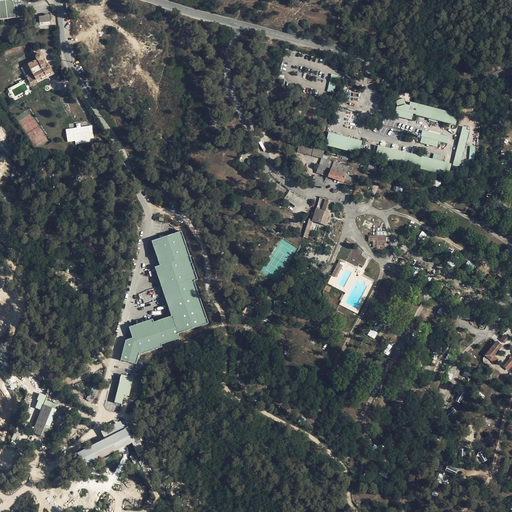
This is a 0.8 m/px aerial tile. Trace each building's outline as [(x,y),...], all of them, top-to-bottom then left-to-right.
[(30,0),(0,0),(0,21),(26,18),(24,1),(30,0)] [(36,82),(51,74),(45,64),(41,58),(43,56),(42,53),(41,52),(39,51),(38,51),(35,53),(34,54),(34,57),(34,59),(35,62),(25,66),(30,76),(24,79),(27,83),(34,79),(36,82)] [(20,69),(24,79),(30,76),(25,66),(20,69)] [(331,73),(327,91),(334,92),(338,75),(331,73)] [(52,74),(51,74),(36,82),(34,79),(27,83),(30,88),(53,76),(52,74)] [(456,125),(458,114),(410,101),(409,105),(405,104),(403,98),(396,100),(396,106),(394,115),(411,120),(413,114),(456,125)] [(77,128),(65,129),(67,142),(75,141),(75,145),(91,143),(90,139),(94,138),(92,126),(81,127),(80,126),(76,126),(77,128)] [(465,128),(461,126),(452,164),(456,166),(465,128)] [(447,136),(423,130),(419,143),(438,147),(439,142),(448,144),(447,136)] [(363,143),(328,133),(325,146),(359,155),(363,143)] [(450,164),(377,145),(374,157),(447,176),(450,164)] [(325,153),(307,149),(306,153),(323,159),(325,153)] [(332,170),(333,168),(334,163),(323,159),(321,167),(332,170)] [(330,177),(332,170),(321,167),(318,174),(330,177)] [(332,170),(330,177),(347,182),(350,173),(333,168),(332,170)] [(333,201),(325,198),(322,209),(330,212),(333,201)] [(326,225),(330,212),(322,209),(317,207),(312,220),(326,225)] [(307,218),(301,235),(306,237),(312,220),(307,218)] [(422,231),(418,237),(423,240),(427,234),(422,231)] [(386,235),(368,235),(368,241),(373,241),(373,247),(376,247),(377,249),(385,249),(385,243),(386,243),(386,235)] [(152,320),(129,328),(139,356),(162,349),(161,345),(180,339),(178,335),(209,325),(185,257),(154,267),(171,318),(153,323),(152,320)] [(344,262),(340,260),(332,274),(337,277),(344,262)] [(473,269),(476,265),(468,261),(465,265),(473,269)] [(367,335),(374,339),(378,333),(371,329),(367,335)] [(502,345),(496,341),(484,355),(493,363),(497,358),(493,355),(502,345)] [(511,364),(511,357),(502,366),(507,371),(511,364)] [(327,372),(329,367),(322,364),(320,369),(327,372)] [(124,395),(129,396),(133,377),(121,374),(114,402),(122,404),(124,395)] [(93,387),(87,399),(91,402),(98,390),(93,387)] [(454,400),(460,403),(465,394),(460,390),(454,400)] [(44,405),(47,396),(40,394),(35,409),(41,411),(44,405)] [(45,438),(57,410),(44,405),(32,433),(45,438)] [(309,416),(306,421),(312,424),(315,419),(309,416)] [(106,440),(78,454),(85,468),(136,442),(129,428),(125,430),(106,440)] [(483,451),(478,453),(481,463),(487,461),(483,451)] [(445,470),(455,475),(458,470),(447,465),(445,470)]
